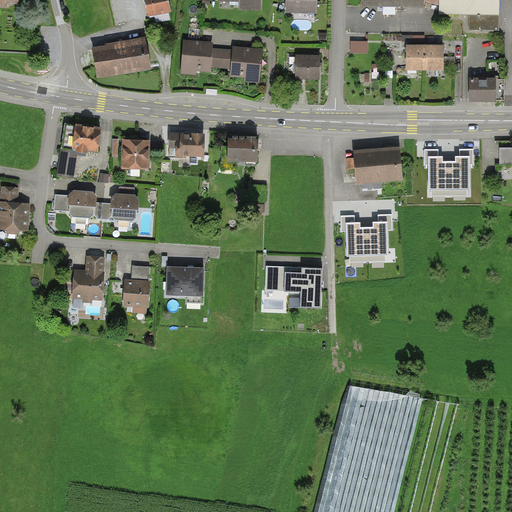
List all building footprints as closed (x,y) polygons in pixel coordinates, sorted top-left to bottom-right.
[(145,0),(149,17),(171,12),(168,0),(145,0)] [(218,0),(219,1),(239,2),(239,11),(261,11),(261,0),(218,0)] [(286,0),(286,12),(317,13),(317,0),(286,0)] [(439,0),(439,15),(469,14),(470,30),(500,30),(500,0),(439,0)] [(145,39),(92,49),(98,80),(150,70),(145,39)] [(213,43),(184,40),(180,74),(196,76),(197,71),(210,73),(211,67),(213,48),(213,43)] [(368,42),(351,42),(351,48),(351,53),(367,54),(368,42)] [(444,45),(406,45),(406,62),(406,72),(424,72),(444,71),(444,45)] [(262,49),(233,47),(233,50),(231,69),(230,76),(245,77),(244,81),(259,83),(262,49)] [(233,50),(213,48),(211,67),(231,69),(233,50)] [(295,55),(295,79),(301,79),(319,79),(320,56),(295,55)] [(505,80),(471,80),(470,100),(505,100),(505,80)] [(65,124),(62,148),(78,151),(97,153),(101,129),(65,124)] [(204,134),(170,134),(170,157),(204,157),(204,134)] [(258,140),(228,139),(227,161),(257,162),(258,140)] [(150,141),(122,140),(122,168),(149,169),(150,141)] [(399,146),(355,151),(358,184),(402,180),(399,146)] [(78,151),(62,148),(58,176),(74,178),(78,151)] [(511,148),(500,149),(500,165),(511,164),(511,148)] [(438,150),(425,150),(425,165),(429,165),(429,191),(432,191),(432,197),(467,196),(467,191),(470,191),(470,165),(473,165),(473,150),(460,150),(460,157),(456,157),(456,162),(449,162),(442,162),(442,158),(438,158),(438,150)] [(109,175),(101,174),(100,182),(108,183),(109,175)] [(19,188),(2,186),(0,208),(0,228),(28,231),(30,204),(18,203),(19,188)] [(117,195),(134,196),(134,188),(120,187),(119,191),(117,195)] [(70,211),(70,214),(73,217),(90,219),(94,215),(95,203),(95,196),(92,193),(75,192),(71,196),(70,211)] [(71,196),(63,195),(55,195),(55,210),(70,211),(71,196)] [(117,195),(113,198),(113,204),(112,216),(115,220),(132,221),(136,218),(137,199),(134,196),(117,195)] [(103,204),(95,203),(94,215),(98,219),(103,220),(108,220),(112,216),(113,204),(103,204)] [(355,216),(341,216),(342,231),(346,231),(347,257),(350,257),(350,262),(386,262),(385,255),(388,255),(388,230),(392,230),(392,214),(378,215),(378,222),(373,222),(373,228),(366,228),(360,228),(360,223),(355,223),(355,216)] [(86,271),(75,270),(73,298),(103,300),(105,257),(87,256),(86,271)] [(131,281),(125,280),(124,306),(133,307),(133,313),(147,314),(149,267),(140,267),(132,266),(131,281)] [(204,268),(167,267),(167,296),(203,297),(204,268)] [(322,269),(267,267),(265,291),(301,292),(301,308),(321,308),(322,269)] [(299,307),(299,298),(289,298),(289,306),(299,307)] [(395,511),(419,394),(412,392),(414,382),(352,370),(323,511),(395,511)]
